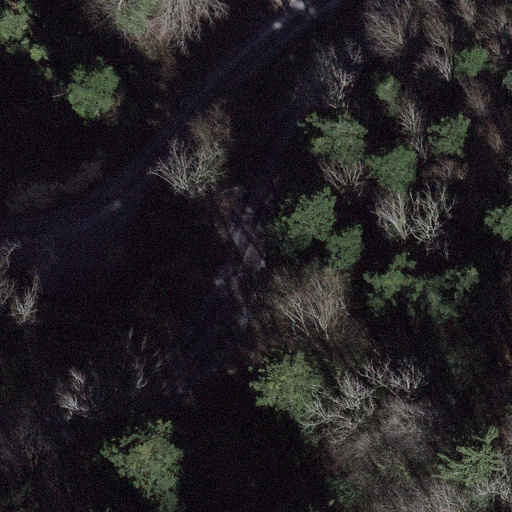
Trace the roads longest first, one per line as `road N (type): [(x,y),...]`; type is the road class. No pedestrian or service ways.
road 1 (track): [(405,0),(251,204),(243,268),(222,323),(158,407),(111,430),(0,434)]
road 2 (track): [(327,0),(278,30),(130,179),(74,213),(0,230)]
